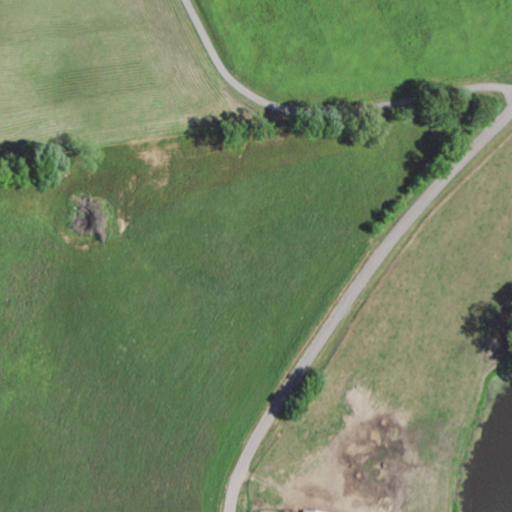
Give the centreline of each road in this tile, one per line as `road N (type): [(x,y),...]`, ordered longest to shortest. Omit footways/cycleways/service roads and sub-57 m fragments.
road 1 (residential): [(234,511),(255,444),(368,273),(511,114)]
road 2 (residential): [(511,89),(334,113),(289,109),(233,78),(187,0)]
